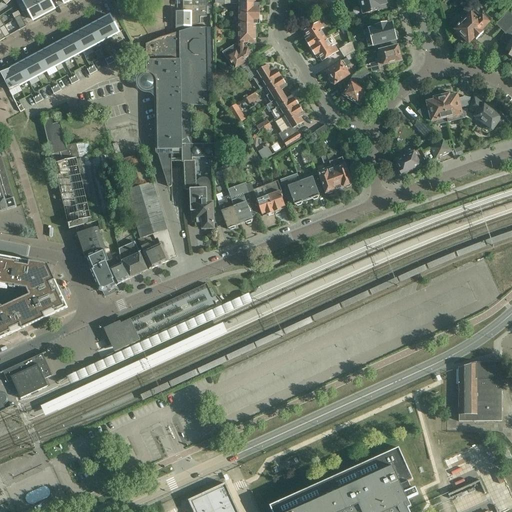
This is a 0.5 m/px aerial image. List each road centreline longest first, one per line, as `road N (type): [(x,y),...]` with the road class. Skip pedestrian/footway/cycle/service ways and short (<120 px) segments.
road 1 (tertiary): [(111,511),(435,364),(511,314)]
road 2 (unclassified): [(92,318),(381,201)]
road 3 (residential): [(372,133),(325,107),(278,33),(278,0)]
road 4 (unclassified): [(0,244),(60,258),(92,318)]
road 5 (residential): [(399,195),(511,154)]
